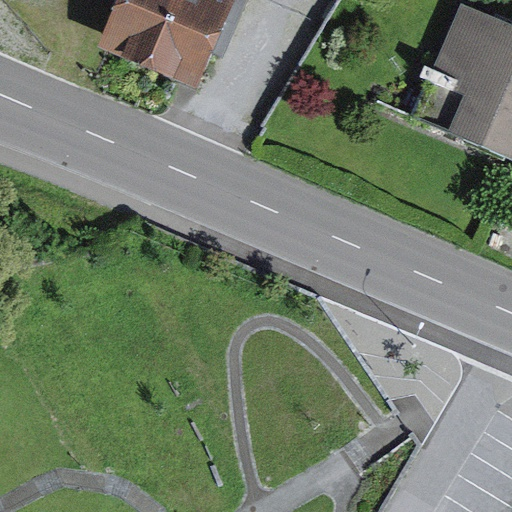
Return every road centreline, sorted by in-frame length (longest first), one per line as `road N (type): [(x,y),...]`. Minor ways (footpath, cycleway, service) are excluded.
road 1 (primary): [(511,311),(0,96)]
road 2 (residential): [(511,337),(411,511)]
